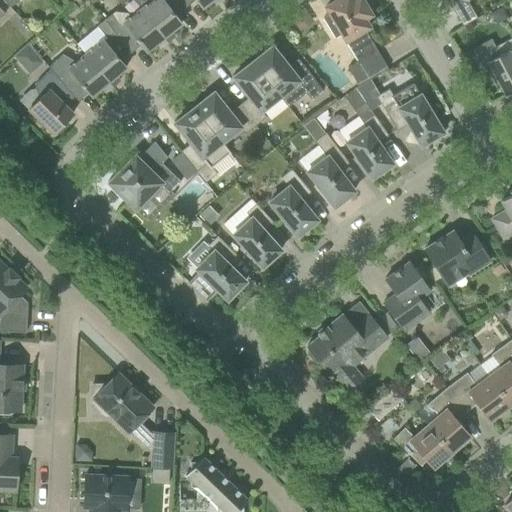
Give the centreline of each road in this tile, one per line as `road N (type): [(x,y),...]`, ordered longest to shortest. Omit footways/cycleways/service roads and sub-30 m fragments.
road 1 (residential): [(269,0),(208,41),(68,163),(68,189),(180,304),(254,339)]
road 2 (residential): [(290,511),(68,291)]
road 3 (residential): [(254,339),(363,233),(490,149)]
road 4 (residential): [(443,493),(410,494),(254,339)]
road 5 (residential): [(55,511),(68,291)]
road 6 (residential): [(490,149),(400,0)]
